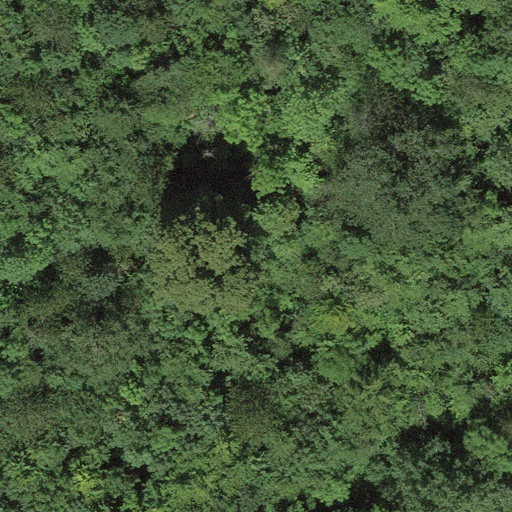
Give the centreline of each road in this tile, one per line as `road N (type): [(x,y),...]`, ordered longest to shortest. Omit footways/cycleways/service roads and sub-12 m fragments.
road 1 (track): [(416,0),(201,115),(0,194)]
road 2 (track): [(202,511),(511,379)]
